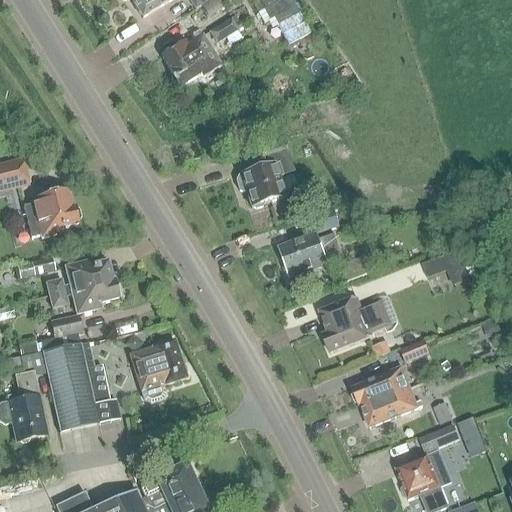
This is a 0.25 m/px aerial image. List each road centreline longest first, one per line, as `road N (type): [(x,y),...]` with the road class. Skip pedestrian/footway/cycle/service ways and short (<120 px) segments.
road 1 (tertiary): [(272,404),(24,0)]
road 2 (residential): [(0,482),(139,454),(272,404)]
